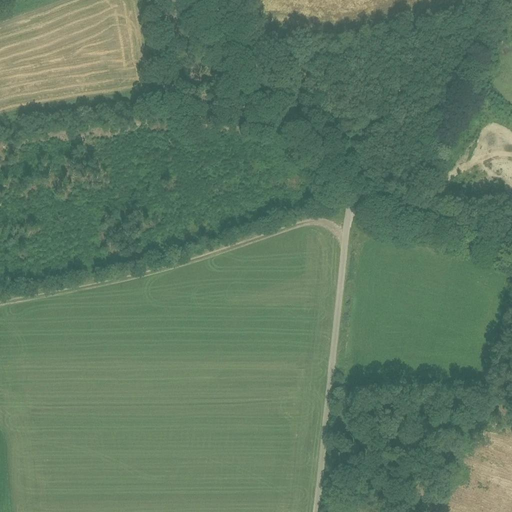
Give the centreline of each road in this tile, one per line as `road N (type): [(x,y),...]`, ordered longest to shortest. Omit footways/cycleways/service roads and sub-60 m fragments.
road 1 (unclassified): [(511,249),(350,198),(205,0)]
road 2 (track): [(316,511),(350,198)]
